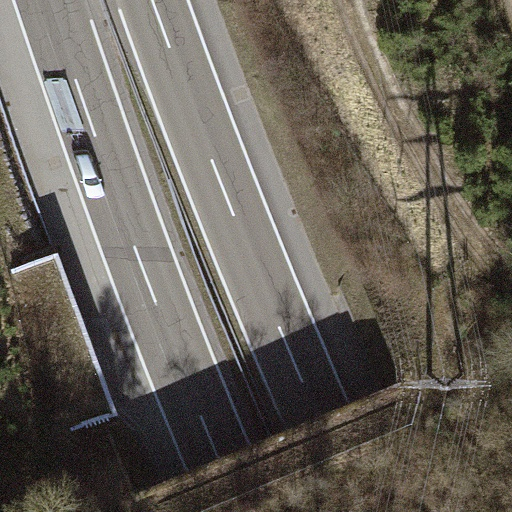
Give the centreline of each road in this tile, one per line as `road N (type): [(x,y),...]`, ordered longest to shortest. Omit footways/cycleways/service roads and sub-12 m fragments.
road 1 (motorway): [(359,511),(152,0)]
road 2 (motorway): [(51,0),(145,271),(241,511)]
